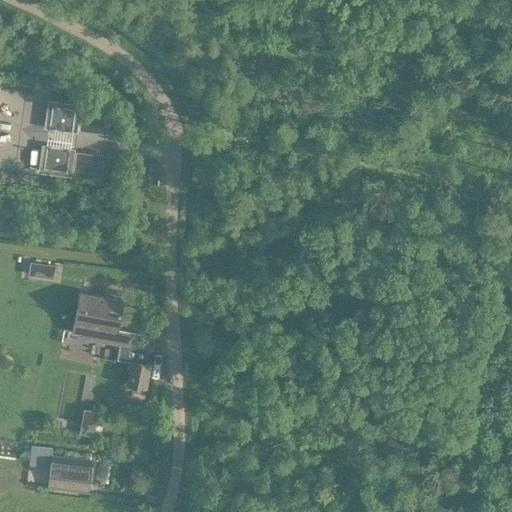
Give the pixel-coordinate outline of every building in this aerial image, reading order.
[(76,134),(80,106),(46,101),(42,130),(76,134)] [(70,178),(74,150),(41,145),(37,174),(70,178)] [(53,280),(54,267),(30,263),(28,276),(53,280)] [(129,349),(129,347),(134,348),(150,351),(151,351),(154,337),(132,333),(132,331),(118,328),(123,300),(78,292),(72,324),(97,329),(95,342),(129,349)] [(125,384),(125,386),(146,390),(151,365),(147,364),(150,351),(134,348),(132,361),(130,361),(125,384)] [(91,435),(93,428),(80,425),(79,433),(91,435)] [(50,459),(51,449),(39,447),(38,458),(50,459)] [(51,456),(48,481),(88,486),(91,461),(51,456)] [(136,497),(148,490),(142,481),(130,487),(136,497)]
